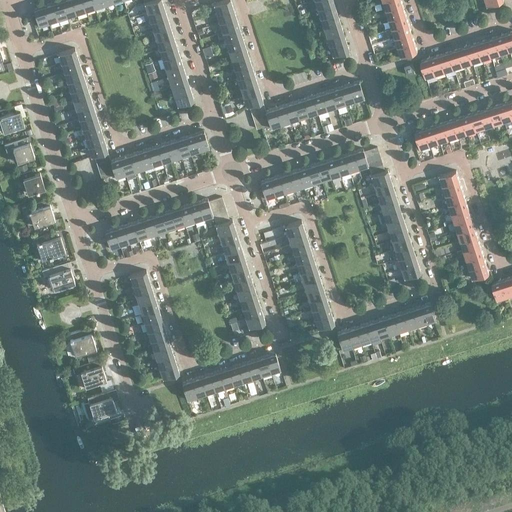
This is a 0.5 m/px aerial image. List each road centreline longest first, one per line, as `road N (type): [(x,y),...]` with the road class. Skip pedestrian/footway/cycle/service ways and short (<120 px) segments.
road 1 (residential): [(214,116),(116,148),(79,32),(21,51)]
road 2 (residential): [(275,342),(188,369),(150,254),(91,273)]
road 3 (residential): [(429,291),(342,319),(305,204),(246,223)]
road 4 (residential): [(369,66),(271,98),(240,0)]
road 5 (residential): [(511,265),(498,270),(461,154),(401,173)]
road 6 (residential): [(75,221),(21,51)]
road 7 (residential): [(142,432),(91,273)]
road 8 (residential): [(230,171),(385,120)]
road 9 (residential): [(75,221),(230,171)]
road 10 (residential): [(511,21),(426,48),(410,0)]
road 11 (residential): [(385,120),(511,79)]
road 12 (residential): [(429,291),(438,289),(401,173)]
road 13 (residential): [(275,342),(283,339),(246,223)]
road 14 (residential): [(214,116),(176,0)]
